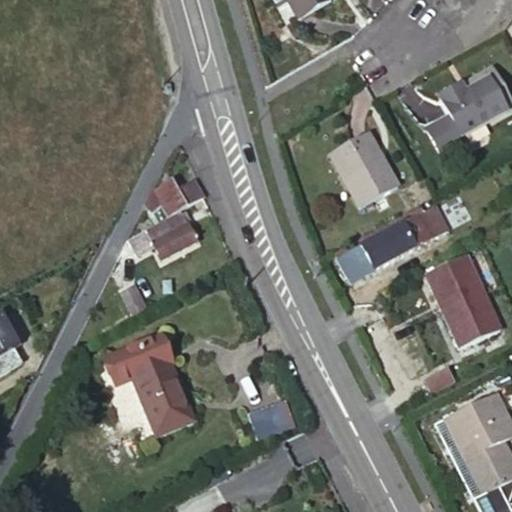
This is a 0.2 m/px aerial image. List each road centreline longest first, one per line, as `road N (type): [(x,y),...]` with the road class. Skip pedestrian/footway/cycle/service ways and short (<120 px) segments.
road 1 (tertiary): [(218,94),(270,265),(389,511)]
road 2 (residential): [(0,469),(171,126),(193,102),(218,94)]
